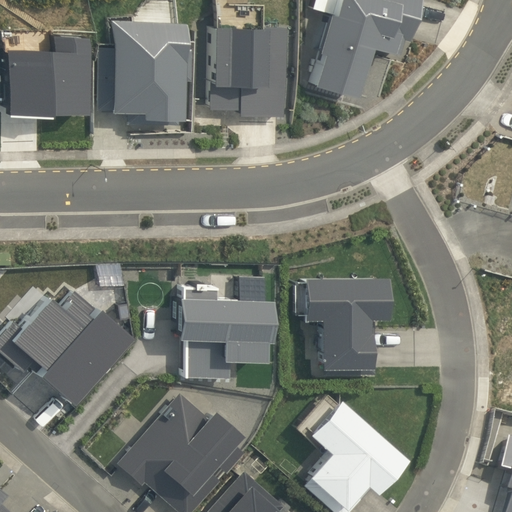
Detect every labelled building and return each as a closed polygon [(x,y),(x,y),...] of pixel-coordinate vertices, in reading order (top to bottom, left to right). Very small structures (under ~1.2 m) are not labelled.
[(327,0),(325,8),(321,7),(311,46),(314,47),(304,77),(347,90),(361,41),(385,48),(389,33),(403,37),(414,0),(327,0)] [(132,115),(173,115),(175,19),(105,19),(106,45),(93,46),(91,108),(108,109),(108,111),(133,111),(132,115)] [(233,113),(277,114),(278,24),(205,22),(204,106),(233,107),(233,113)] [(380,314),(380,272),(297,271),(297,314),(313,314),(313,363),(319,363),(318,372),(371,372),(370,313),(380,314)] [(260,334),(261,292),(211,291),(211,283),(198,282),(198,277),(188,277),(188,282),(177,281),(176,290),(170,290),(168,331),(179,332),(177,372),(222,374),(222,353),(254,354),(255,334),(260,334)] [(30,356),(25,361),(62,394),(121,328),(87,298),(86,299),(68,284),(54,300),(41,289),(14,319),(8,313),(0,321),(0,352),(13,364),(24,351),(30,356)] [(200,412),(175,390),(113,460),(137,482),(140,479),(177,511),(180,511),(237,448),(226,438),(233,429),(206,404),(200,412)] [(400,453),(332,394),(301,428),(322,447),(301,471),(306,475),(299,482),(332,511),(341,511),(365,485),(368,488),(400,453)] [(497,485),(503,487),(495,511),(511,511),(511,435),(500,433),(491,464),(502,467),(497,485)] [(295,511),(293,509),(290,511),(280,511),(277,509),(279,506),(237,470),(200,511),(295,511)]
